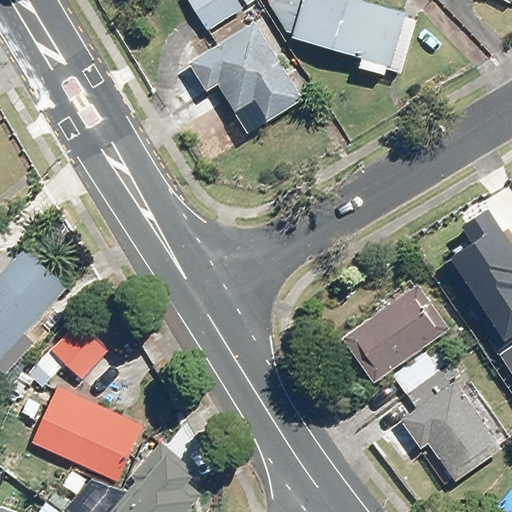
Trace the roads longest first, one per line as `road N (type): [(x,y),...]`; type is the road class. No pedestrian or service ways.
road 1 (residential): [(511,107),(206,289)]
road 2 (secondary): [(19,0),(206,289)]
road 3 (secondary): [(206,289),(333,501)]
